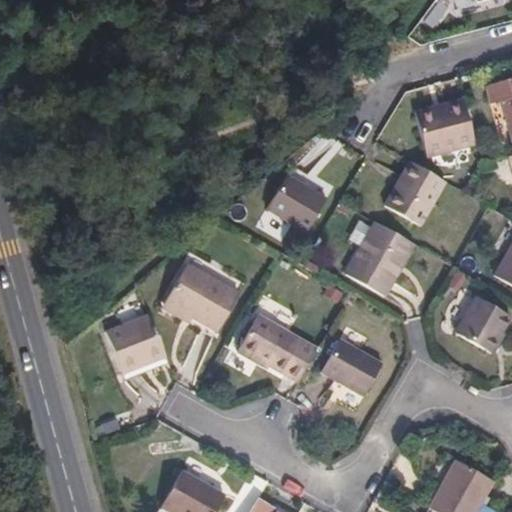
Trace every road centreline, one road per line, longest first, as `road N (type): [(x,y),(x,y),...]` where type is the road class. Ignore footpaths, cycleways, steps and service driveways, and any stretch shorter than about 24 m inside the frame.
road 1 (residential): [(511,424),(420,377),(351,497),(181,408)]
road 2 (primary): [(76,511),(0,232)]
road 3 (residential): [(511,41),(401,73),(355,141)]
